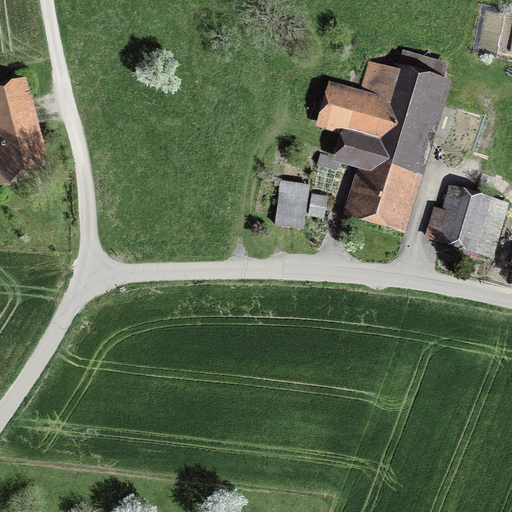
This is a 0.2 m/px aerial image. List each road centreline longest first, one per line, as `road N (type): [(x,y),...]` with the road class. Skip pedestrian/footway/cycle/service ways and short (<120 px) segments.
road 1 (residential): [(511,302),(408,278),(323,273),(98,281),(59,325),(0,420)]
road 2 (track): [(98,281),(49,0)]
